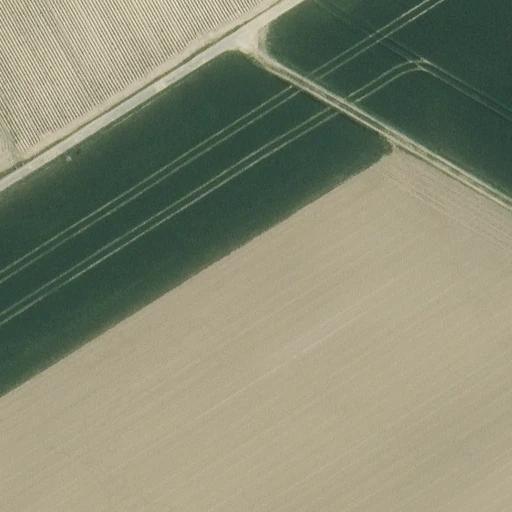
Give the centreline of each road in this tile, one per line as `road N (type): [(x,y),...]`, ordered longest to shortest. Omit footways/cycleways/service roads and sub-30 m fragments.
road 1 (unclassified): [(0,187),(295,0)]
road 2 (track): [(511,208),(231,41)]
